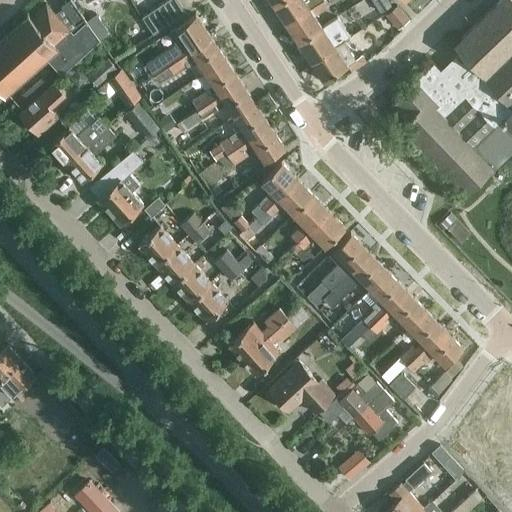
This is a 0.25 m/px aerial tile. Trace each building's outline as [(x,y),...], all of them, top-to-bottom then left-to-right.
[(153,35),(185,12),(176,0),(165,0),(141,17),(153,35)] [(285,24),(322,0),(306,0),(304,2),(303,0),(280,0),(272,5),(285,24)] [(298,43),(321,27),(314,16),(327,7),(322,0),(285,24),(298,43)] [(371,0),(379,12),(390,5),(386,0),(371,0)] [(511,0),(499,0),(453,45),(463,55),(443,75),(433,64),(392,104),(406,118),(399,126),(465,194),(511,148),(511,0)] [(86,22),(78,10),(63,24),(45,4),(30,18),(28,15),(18,24),(17,24),(15,26),(16,26),(7,34),(6,33),(5,35),(0,40),(0,92),(3,96),(14,86),(14,87),(16,85),(15,85),(24,77),(25,77),(26,76),(26,75),(34,68),(35,68),(37,67),(36,66),(45,58),(60,75),(99,40),(86,22)] [(396,6),(385,15),(397,29),(408,19),(396,6)] [(97,14),(86,22),(99,40),(109,33),(97,14)] [(153,75),(210,37),(195,15),(174,29),(182,39),(145,64),(153,75)] [(310,62),(344,39),(350,36),(337,17),(321,27),(298,43),(310,62)] [(204,73),(225,59),(210,37),(153,75),(158,83),(186,65),(183,61),(192,55),(204,73)] [(355,59),(347,47),(349,46),(344,39),(310,62),(323,81),(355,59)] [(107,58),(87,76),(96,86),(117,69),(107,58)] [(196,110),(239,81),(225,59),(204,73),(216,91),(207,97),(205,93),(191,102),(196,110)] [(130,70),(138,83),(149,75),(141,63),(130,70)] [(141,96),(121,68),(107,80),(126,108),(141,96)] [(80,69),(70,77),(78,87),(88,79),(80,69)] [(59,93),(51,84),(43,75),(14,100),(22,109),(18,113),(38,134),(57,117),(41,99),(44,97),(49,102),(59,93)] [(157,85),(151,76),(138,85),(144,94),(157,85)] [(233,118),(254,104),(239,81),(196,110),(184,118),(185,118),(177,123),(182,130),(189,125),(190,126),(202,118),(215,109),(213,105),(221,100),(233,118)] [(159,127),(138,102),(125,112),(146,138),(159,127)] [(226,154),(268,125),(254,104),(233,118),(241,129),(219,144),(219,145),(209,151),(215,160),(225,154),(226,154)] [(98,117),(96,119),(88,110),(48,146),(63,162),(99,132),(106,126),(98,117)] [(168,113),(156,122),(164,132),(176,124),(168,113)] [(268,125),(226,154),(232,164),(246,155),(242,149),(250,143),(263,162),(283,148),(268,125)] [(114,136),(106,126),(99,132),(63,162),(81,182),(102,163),(93,154),(114,136)] [(120,179),(134,166),(140,160),(131,149),(89,188),(98,198),(97,200),(119,225),(142,204),(120,179)] [(256,217),(296,178),(280,162),(260,182),(270,192),(250,211),(256,217)] [(242,180),(254,172),(251,167),(239,175),(242,180)] [(291,215),(312,195),(296,178),(256,217),(262,224),(282,205),(291,215)] [(218,183),(208,189),(214,198),(224,191),(218,183)] [(296,242),(328,211),(312,195),(291,215),(301,225),(290,236),(296,242)] [(157,197),(143,209),(150,217),(164,205),(157,197)] [(294,255),(302,248),(313,237),(323,247),(344,227),(328,211),(296,242),(289,249),(294,255)] [(192,213),(179,225),(188,234),(200,222),(192,213)] [(440,223),(460,243),(470,234),(455,219),(455,218),(450,213),(440,223)] [(233,222),(242,232),(248,226),(249,225),(240,215),(233,222)] [(249,225),(248,226),(254,232),(262,224),(256,217),(249,225)] [(200,222),(188,234),(196,243),(209,231),(200,222)] [(155,264),(176,245),(158,226),(137,245),(155,264)] [(254,251),(261,245),(249,233),(243,239),(254,251)] [(332,288),(368,252),(349,233),(332,250),(347,266),(340,273),(335,268),(323,279),(332,288)] [(171,283),(193,263),(176,245),(155,264),(171,283)] [(261,245),(254,251),(266,263),(273,257),(261,245)] [(226,251),(213,262),(221,271),(234,260),(226,251)] [(370,289),(387,272),(368,252),(332,288),(322,298),(331,307),(360,279),(370,289)] [(245,253),(237,260),(242,266),(250,258),(245,253)] [(234,260),(221,271),(230,280),(242,269),(234,260)] [(188,301),(209,282),(193,263),(171,283),(188,301)] [(261,267),(250,277),(258,287),(265,280),(266,273),(261,267)] [(369,326),(406,291),(387,272),(370,289),(362,296),(374,308),(352,329),(353,331),(348,336),(349,338),(344,342),(348,346),(361,334),(369,326)] [(209,282),(188,301),(205,320),(227,301),(209,282)] [(314,290),(306,297),(314,306),(322,298),(314,290)] [(407,327),(424,310),(406,291),(369,326),(361,334),(368,341),(388,321),(384,318),(391,311),(407,327)] [(240,359),(287,318),(278,309),(264,322),(267,325),(260,331),(252,322),(227,344),(240,359)] [(406,364),(443,329),(424,310),(407,327),(422,342),(415,349),(411,346),(399,357),(406,364)] [(287,318),(240,359),(254,374),(279,352),(271,343),(277,337),(280,340),(295,327),(287,318)] [(443,329),(406,364),(413,371),(424,359),(422,356),(429,349),(444,365),(462,348),(443,329)] [(0,377),(20,359),(6,344),(0,350),(0,377)] [(353,378),(366,367),(353,352),(348,356),(353,361),(344,368),(353,378)] [(0,404),(0,405),(21,386),(34,374),(20,359),(0,377),(0,404)] [(297,361),(267,389),(288,411),(301,400),(313,412),(333,393),(320,379),(317,382),(297,361)] [(434,399),(451,379),(443,371),(428,388),(432,393),(430,395),(434,399)] [(414,386),(401,372),(389,384),(402,398),(414,386)] [(383,390),(375,382),(369,374),(358,384),(357,383),(340,398),(338,396),(319,412),(328,421),(337,413),(346,423),(352,417),(383,390)] [(340,391),(351,381),(346,376),(335,386),(340,391)] [(385,408),(392,401),(383,390),(352,417),(367,434),(371,431),(378,439),(397,422),(385,408)] [(478,429),(502,442),(511,424),(511,398),(499,392),(478,429)] [(511,424),(502,442),(511,447),(511,424)] [(488,469),(463,439),(452,449),(478,478),(488,469)] [(433,454),(441,464),(451,456),(442,446),(433,454)] [(349,478),(368,462),(356,450),(338,466),(349,478)] [(396,501),(384,511),(420,511),(426,507),(423,503),(420,506),(407,491),(412,487),(413,488),(430,472),(422,463),(405,479),(406,481),(401,485),(399,483),(388,493),(396,501)] [(116,511),(122,507),(103,487),(91,498),(103,511),(116,511)] [(474,490),(449,511),(466,511),(481,498),(474,490)] [(426,507),(420,511),(440,511),(431,502),(426,507)]
